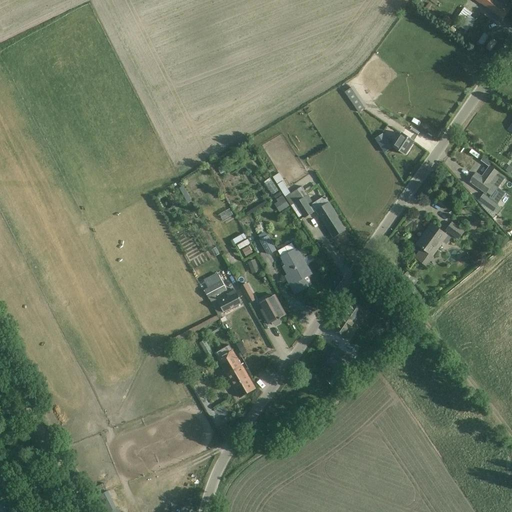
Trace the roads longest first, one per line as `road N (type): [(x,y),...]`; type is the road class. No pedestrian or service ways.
road 1 (unclassified): [(205,511),(220,465),(511,47)]
road 2 (track): [(85,511),(0,355)]
